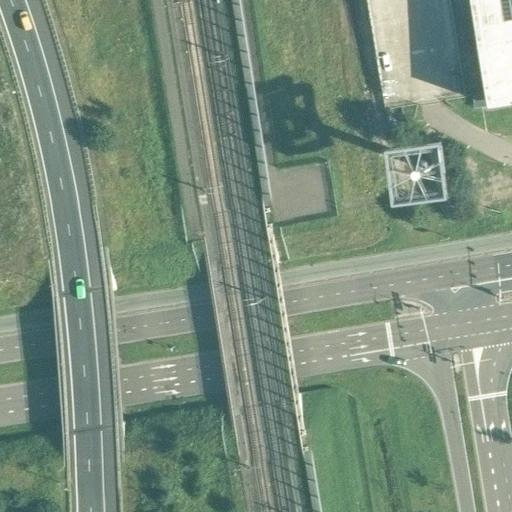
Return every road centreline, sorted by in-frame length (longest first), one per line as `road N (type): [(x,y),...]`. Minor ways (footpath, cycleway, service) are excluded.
road 1 (motorway): [(86,511),(75,295),(56,156),(6,0)]
road 2 (secondary): [(445,281),(0,354)]
road 3 (secondary): [(0,406),(431,335)]
road 4 (secondary): [(504,511),(474,327)]
road 5 (secondary): [(431,335),(464,511)]
